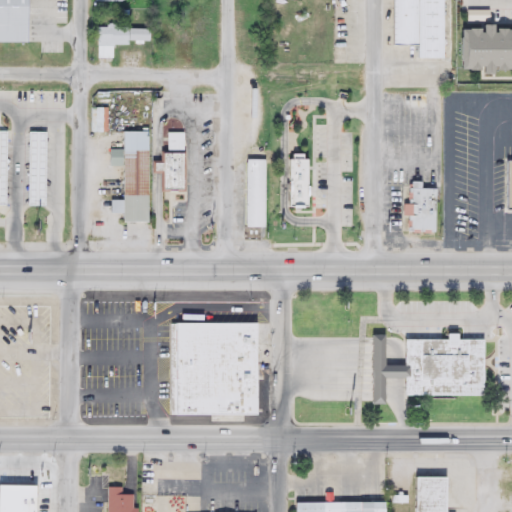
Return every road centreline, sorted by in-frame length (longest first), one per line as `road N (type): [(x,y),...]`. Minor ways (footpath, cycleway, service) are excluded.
road 1 (primary): [(511,264),(0,264)]
road 2 (primary): [(68,433),(511,436)]
road 3 (residential): [(375,77),(0,75)]
road 4 (residential): [(82,265),(81,0)]
road 5 (residential): [(227,265),(228,0)]
road 6 (residential): [(376,264),(375,0)]
road 7 (residential): [(70,264),(67,511)]
road 8 (residential): [(279,511),(279,265)]
